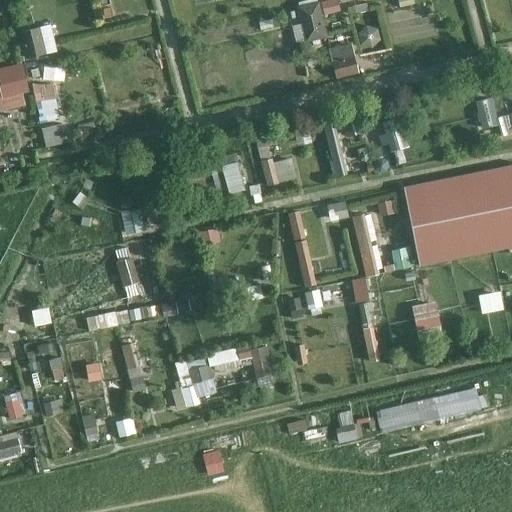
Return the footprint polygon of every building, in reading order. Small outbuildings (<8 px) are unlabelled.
[(325,0),(303,0),(306,39),(328,38),(325,0)] [(22,31),(30,59),(61,50),(52,22),(22,31)] [(365,25),(363,42),(380,44),(382,27),(365,25)] [(359,61),(338,67),(341,76),(362,71),(359,61)] [(0,70),(0,100),(2,111),(28,106),(20,66),(0,70)] [(445,98),(453,122),(492,109),(485,85),(445,98)] [(399,163),(428,154),(414,112),(385,121),(399,163)] [(345,118),(351,136),(366,131),(360,113),(345,118)] [(338,175),(353,172),(341,118),(326,121),(338,175)] [(44,127),(49,146),(71,141),(66,122),(44,127)] [(294,154),(264,162),(270,185),(300,177),(294,154)] [(242,159),(213,167),(221,196),(251,188),(242,159)] [(511,164),(408,188),(425,266),(511,246),(511,164)] [(123,211),(129,235),(149,230),(143,207),(123,211)] [(306,286),(318,284),(306,210),(293,212),(306,286)] [(372,212),(354,216),(368,276),(386,271),(372,212)] [(394,249),(397,268),(415,265),(412,245),(394,249)] [(118,251),(129,297),(144,293),(133,247),(118,251)] [(356,281),(360,300),(370,297),(366,279),(356,281)] [(419,329),(444,326),(441,301),(416,303),(419,329)] [(38,324),(54,322),(51,307),(35,310),(38,324)] [(120,313),(91,315),(92,327),(121,325),(120,313)] [(368,329),(373,361),(382,360),(377,328),(368,329)] [(131,368),(141,365),(135,342),(124,345),(131,368)] [(257,364),(259,378),(277,376),(271,343),(212,352),(215,370),(257,364)] [(203,396),(221,391),(209,354),(178,364),(185,386),(174,389),(180,410),(205,402),(203,396)] [(124,395),(117,368),(82,377),(89,404),(124,395)] [(475,390),(377,415),(382,436),(480,411),(475,390)] [(135,417),(119,421),(123,436),(139,431),(135,417)] [(21,436),(0,439),(0,461),(25,457),(21,436)]
